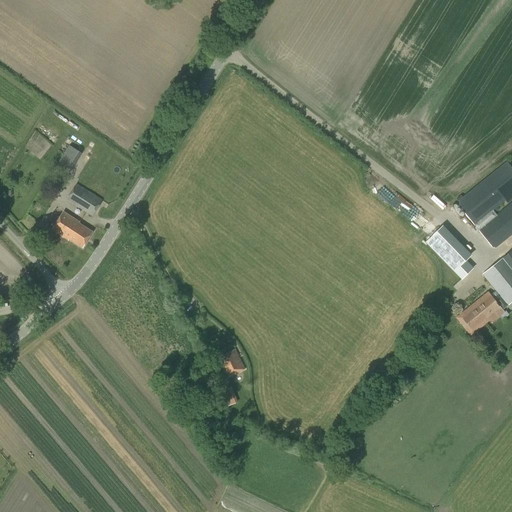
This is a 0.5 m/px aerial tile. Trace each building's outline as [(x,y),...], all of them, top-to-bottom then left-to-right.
[(69,174),(82,153),(69,145),(56,166),(69,174)] [(493,210),(511,194),(511,168),(507,162),(457,202),(479,230),(497,216),(493,210)] [(93,216),(102,200),(75,184),(66,200),(93,216)] [(494,249),(511,234),(511,203),(497,216),(479,230),(494,249)] [(69,239),(79,222),(63,212),(52,230),(68,240),(68,239),(69,239)] [(79,222),(69,239),(82,248),(92,232),(79,223),(80,222),(79,222)] [(472,254),(443,225),(425,242),(461,280),(470,271),(462,264),(465,261),(472,254)] [(493,299),(500,309),(502,311),(511,302),(511,251),(483,275),(498,295),(493,299)] [(500,309),(493,299),(488,293),(477,301),(479,304),(462,318),(471,329),(488,316),(489,318),(500,309)] [(227,378),(245,370),(235,350),(217,358),(227,378)] [(232,403),(240,400),(234,385),(226,388),(232,403)]
